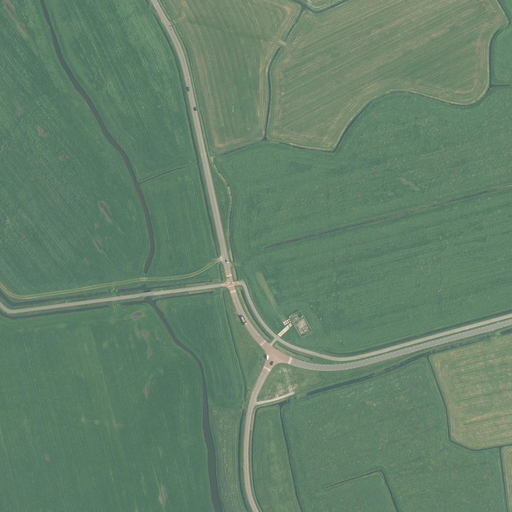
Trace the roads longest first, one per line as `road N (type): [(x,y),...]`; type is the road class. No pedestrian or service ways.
road 1 (tertiary): [(275,354),(249,327),(232,291),(181,55),(153,0)]
road 2 (tertiary): [(275,354),(340,367),(511,321)]
road 3 (tertiary): [(256,511),(245,469),(248,419),(275,354)]
